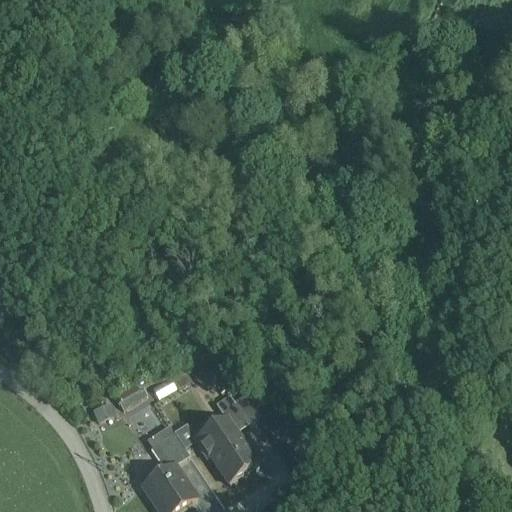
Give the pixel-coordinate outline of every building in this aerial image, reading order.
[(141,390),(117,404),(124,416),(148,402),(141,390)] [(231,402),(217,412),(222,418),(236,409),(231,402)] [(250,430),(236,409),(222,418),(227,427),(236,440),(237,439),(250,430)] [(198,446),(188,431),(175,439),(186,455),(197,448),(210,466),(212,465),(231,492),(260,472),(237,439),(236,440),(227,427),(198,446)] [(175,439),(162,448),(178,471),(191,462),(186,455),(175,439)] [(181,484),(174,473),(145,493),(158,511),(187,511),(196,506),(189,496),(191,494),(183,482),(181,484)]
